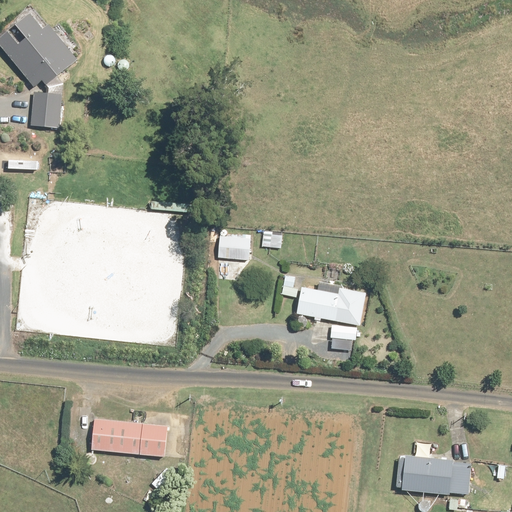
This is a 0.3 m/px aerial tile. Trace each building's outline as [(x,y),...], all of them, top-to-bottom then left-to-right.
[(64,71),(78,60),(50,26),(45,30),(33,15),(0,41),(0,43),(35,87),(33,126),(62,127),(64,71)] [(250,260),(252,238),(221,236),(220,258),(250,260)] [(283,237),(264,236),(263,248),(282,249),(283,237)] [(340,295),(286,285),(283,297),(301,300),(298,315),(361,326),(367,294),(341,289),(340,295)] [(358,328),(333,326),(332,339),(357,341),(358,328)] [(170,427),(96,420),(93,450),(167,457),(170,427)] [(432,445),(418,444),(417,457),(401,456),(398,490),(469,496),(472,463),(430,459),(432,445)]
